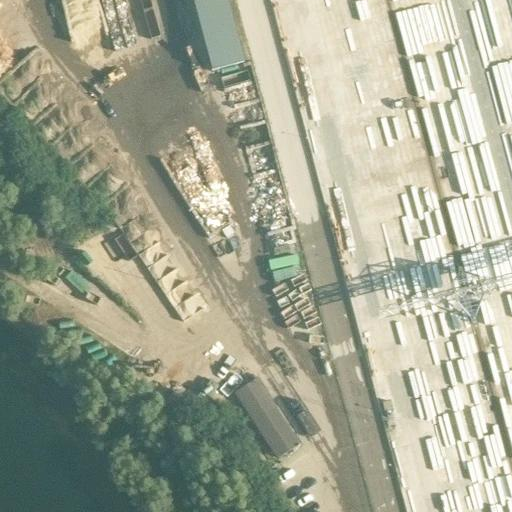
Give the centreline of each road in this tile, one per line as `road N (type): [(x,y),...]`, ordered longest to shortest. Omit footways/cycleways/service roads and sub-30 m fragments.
road 1 (unknown): [(94,121),(187,107),(206,126),(261,331)]
road 2 (unknown): [(261,331),(145,197),(94,121)]
road 3 (unknown): [(343,511),(316,450),(313,412),(289,362),(261,331)]
road 4 (unknown): [(94,121),(27,0)]
